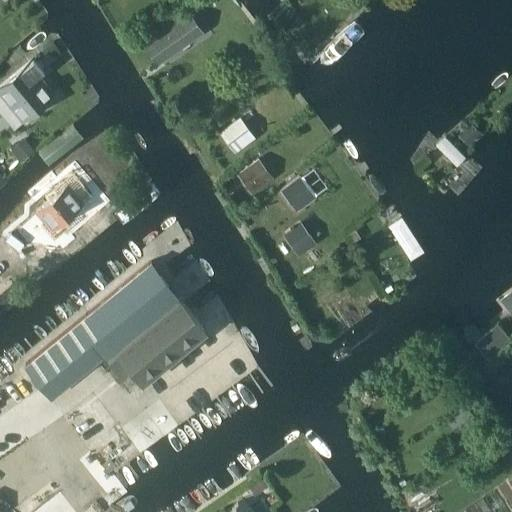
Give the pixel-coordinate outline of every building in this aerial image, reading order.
[(189,10),(143,42),(157,63),(203,31),(189,10)] [(33,57),(0,84),(0,93),(20,118),(53,91),(37,73),(43,68),(33,57)] [(239,117),(220,131),(235,150),(253,136),(239,117)] [(471,145),(484,132),(473,121),(461,134),(471,145)] [(463,148),(449,135),(442,142),(457,156),(463,148)] [(255,192),(275,176),(259,157),(240,172),(255,192)] [(52,227),(83,200),(74,190),(79,185),(68,173),(60,180),(64,185),(36,209),(52,227)] [(281,191),(295,210),(312,199),(298,179),(281,191)] [(284,236),(298,256),(314,244),(300,224),(284,236)] [(355,229),(349,233),(354,240),(360,237),(355,229)] [(139,373),(200,323),(151,262),(89,312),(113,342),(139,373)] [(511,284),(496,296),(511,318),(511,316),(511,284)] [(89,312),(26,363),(51,393),(113,342),(89,312)] [(493,332),(481,342),(491,354),(503,344),(493,332)] [(419,366),(424,373),(431,368),(426,361),(419,366)] [(383,426),(374,428),(375,437),(384,435),(383,426)] [(465,447),(460,440),(453,446),(457,453),(465,447)] [(252,511),(243,498),(226,510),(225,508),(221,511),(252,511)]
